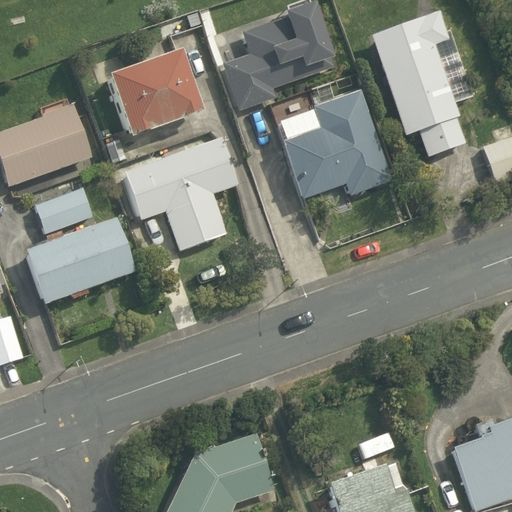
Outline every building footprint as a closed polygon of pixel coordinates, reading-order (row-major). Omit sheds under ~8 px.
[(233,112),(272,99),(269,90),(331,68),(308,2),(303,5),(302,0),(279,8),(280,12),(276,14),(278,19),(237,34),(245,56),(217,65),(233,112)] [(417,133),(427,159),(465,145),(456,120),(458,119),(453,105),(472,98),(450,31),(444,33),(437,13),(369,36),(404,137),(417,133)] [(180,51),(107,76),(129,140),(202,113),(180,51)] [(318,130),(280,143),(300,201),(345,186),(349,197),(392,182),(360,91),(310,108),(318,130)] [(42,120),(0,134),(0,164),(8,187),(92,159),(73,104),(40,115),(42,120)] [(511,136),(481,149),(496,188),(511,181),(511,136)] [(238,187),(220,139),(123,175),(140,222),(164,213),(178,253),(227,236),(211,196),(238,187)] [(33,206),(44,236),(59,231),(92,219),(81,189),(33,206)] [(46,244),(24,252),(44,306),(70,296),(72,301),(88,294),(87,291),(135,273),(115,219),(62,239),(59,231),(44,236),(46,244)] [(12,322),(0,325),(0,371),(23,365),(12,322)] [(451,449),(473,511),(479,511),(511,500),(511,420),(492,428),(490,421),(475,427),(479,439),(451,449)] [(387,433),(358,445),(366,464),(395,452),(387,433)] [(231,511),(236,504),(274,492),(256,436),(193,455),(165,511),(231,511)] [(384,465),(327,485),(332,501),(329,502),(332,508),(335,507),(336,511),(412,511),(405,492),(395,495),(394,492),(403,489),(394,464),(385,468),(384,465)]
